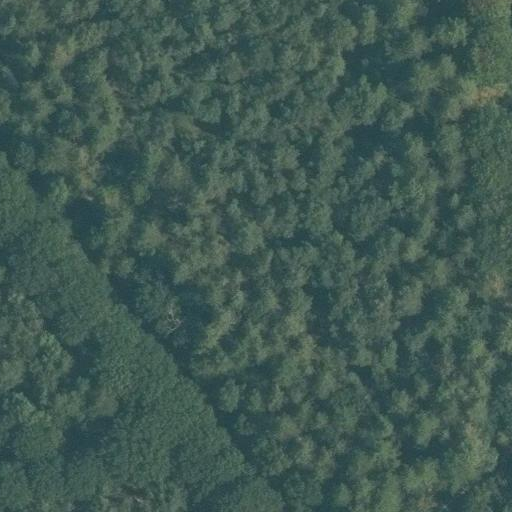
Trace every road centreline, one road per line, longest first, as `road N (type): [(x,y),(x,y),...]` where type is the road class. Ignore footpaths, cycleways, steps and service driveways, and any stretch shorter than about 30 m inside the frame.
road 1 (unclassified): [(275,511),(0,169)]
road 2 (track): [(0,491),(140,449),(243,475)]
